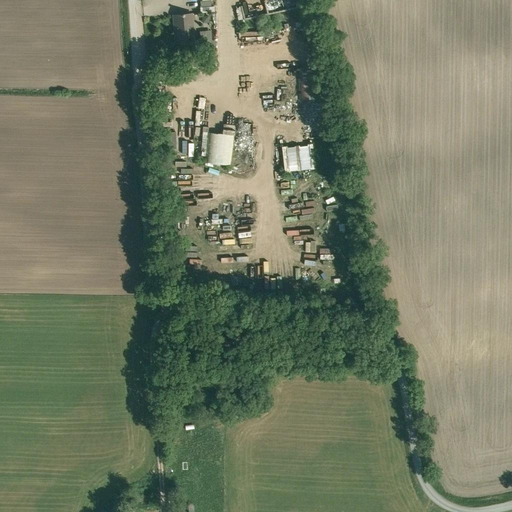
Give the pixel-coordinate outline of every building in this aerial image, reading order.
[(173,15),(175,43),(194,41),(191,13),(173,15)] [(297,32),(307,31),(307,21),(297,21),(297,32)] [(200,31),(201,41),(211,40),(210,30),(200,31)] [(218,57),(194,56),(193,73),(199,73),(199,69),(218,69),(218,57)] [(284,78),(293,78),(294,69),(285,68),(284,78)] [(319,68),(298,70),(300,100),(321,98),(319,68)] [(174,102),(166,102),(167,117),(175,117),(174,102)] [(209,132),(207,163),(229,164),(231,134),(209,132)] [(316,144),(285,147),(288,178),(294,177),(294,173),(318,170),(316,144)] [(254,190),(246,189),(244,198),(253,199),(254,190)]
